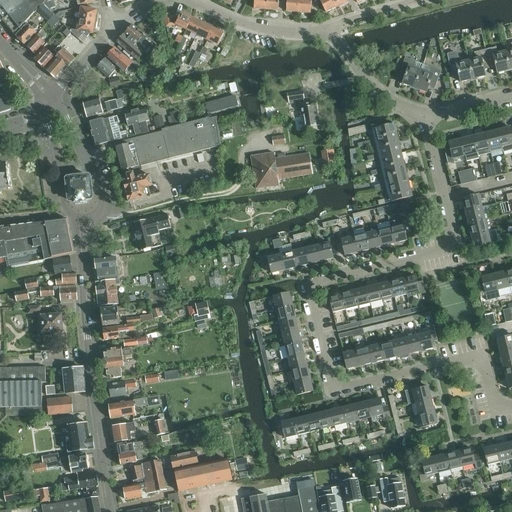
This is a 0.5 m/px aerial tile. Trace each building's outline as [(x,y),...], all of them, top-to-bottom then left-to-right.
[(3,0),(0,3),(0,17),(3,21),(26,2),(24,0),(3,0)] [(28,0),(26,2),(3,21),(14,35),(35,13),(46,1),(45,0),(28,0)] [(254,0),(254,9),(266,10),(267,0),(254,0)] [(267,0),(266,10),(278,11),(279,0),(267,0)] [(287,0),(286,12),(298,13),(299,0),(287,0)] [(309,0),(299,0),(298,13),(311,14),(312,0),(309,0)] [(337,7),(333,0),(319,0),(320,0),(326,12),(337,7)] [(44,5),(38,11),(43,16),(49,10),(44,5)] [(81,8),(79,20),(97,23),(98,17),(96,16),(97,11),(81,8)] [(58,12),(55,16),(59,20),(62,16),(65,16),(66,11),(58,12)] [(176,25),(186,30),(192,18),(182,13),(176,25)] [(163,15),(166,27),(172,26),(170,14),(163,15)] [(54,15),(47,23),(52,28),(60,21),(59,20),(55,16),(54,15)] [(186,30),(197,35),(203,23),(192,18),(186,30)] [(97,23),(79,20),(77,31),(74,35),(78,39),(82,34),(85,36),(88,33),(93,34),(94,29),(96,29),(97,23)] [(197,35),(207,41),(213,28),(203,23),(197,35)] [(15,37),(25,45),(37,33),(34,30),(37,26),(34,24),(31,27),(27,24),(15,37)] [(132,25),(124,34),(145,53),(149,48),(153,51),(157,46),(132,25)] [(213,28),(207,41),(218,46),(224,33),(213,28)] [(37,35),(26,47),(34,54),(45,43),(42,40),(44,38),(39,34),(37,36),(37,35)] [(145,53),(124,34),(117,42),(138,61),(145,53)] [(34,58),(34,60),(43,68),(54,57),(44,47),(34,58)] [(496,47),(485,50),(490,69),(496,67),(498,74),(510,71),(505,52),(498,54),(496,47)] [(126,58),(114,48),(111,52),(109,52),(107,55),(107,56),(106,57),(118,67),(126,58)] [(45,70),(55,79),(58,79),(75,59),(63,49),(45,70)] [(476,59),(468,61),(473,80),(486,77),(484,70),(490,69),(485,50),(474,53),(476,59)] [(473,80),(468,61),(461,63),(456,53),(447,55),(453,78),(459,76),(461,83),(473,80)] [(415,89),(421,71),(424,65),(423,65),(416,63),(416,62),(405,58),(399,76),(405,78),(403,84),(415,89)] [(97,68),(109,78),(116,69),(105,59),(102,62),(99,62),(98,64),(98,67),(97,68)] [(421,71),(415,89),(427,93),(429,87),(435,89),(441,71),(431,67),(428,73),(421,71)] [(109,80),(111,86),(121,85),(119,78),(109,80)] [(0,92),(0,113),(11,110),(4,91),(0,92)] [(287,94),(288,101),(304,99),(303,92),(287,94)] [(205,105),(208,118),(239,110),(236,97),(205,105)] [(99,98),(83,102),(84,104),(82,105),(83,108),(85,109),(87,118),(103,114),(103,113),(99,98)] [(116,100),(118,109),(124,108),(122,99),(116,100)] [(116,100),(108,103),(110,111),(118,109),(116,100)] [(300,104),(302,117),(304,117),(306,128),(319,126),(315,102),(300,104)] [(146,108),(135,111),(139,123),(141,123),(142,128),(146,126),(145,122),(149,121),(146,108)] [(127,135),(128,138),(136,136),(142,135),(141,130),(139,123),(135,111),(125,114),(128,126),(132,125),(135,133),(127,135)] [(180,122),(179,117),(178,112),(171,114),(173,124),(180,122)] [(161,116),(154,118),(157,128),(164,126),(161,116)] [(217,117),(212,118),(210,119),(155,132),(128,138),(121,140),(122,146),(116,147),(120,163),(122,171),(150,164),(161,161),(222,146),(217,119),(217,117)] [(104,119),(89,123),(92,135),(112,129),(109,119),(104,120),(104,119)] [(375,129),(378,143),(398,138),(395,124),(381,127),(380,122),(371,124),(372,130),(375,129)] [(366,125),(348,130),(349,137),(367,132),(366,125)] [(510,127),(498,130),(504,153),(511,150),(511,132),(511,133),(510,127)] [(92,135),(95,146),(110,142),(109,141),(114,140),(112,129),(92,135)] [(504,153),(498,130),(486,133),(490,150),(489,150),(491,156),(504,153)] [(486,133),(473,137),(477,153),(489,150),(490,150),(486,133)] [(272,138),(273,146),(285,144),(284,136),(272,138)] [(473,137),(461,140),(465,156),(477,153),(473,137)] [(378,143),(382,158),(402,153),(398,138),(378,143)] [(465,156),(461,140),(449,143),(450,149),(445,150),(444,150),(448,165),(448,164),(454,163),(453,159),(465,156)] [(333,150),(321,152),(324,167),(336,166),(333,150)] [(256,189),(261,188),(261,192),(266,192),(266,188),(279,186),(278,180),(313,174),(310,154),(275,159),(274,153),(251,157),(256,189)] [(382,158),(385,173),(405,168),(402,153),(382,158)] [(499,162),(493,164),(496,176),(502,175),(499,162)] [(496,176),(493,164),(485,166),(488,178),(496,176)] [(0,192),(0,190),(11,189),(8,165),(0,165),(0,192)] [(479,180),(485,178),(482,166),(475,167),(479,180)] [(385,173),(389,187),(409,182),(405,168),(385,173)] [(475,169),(468,170),(471,182),(478,181),(475,169)] [(458,173),(461,185),(471,182),(468,170),(458,173)] [(124,182),(129,202),(151,197),(150,196),(160,193),(158,185),(152,186),(150,175),(144,177),(142,171),(127,175),(128,177),(126,178),(126,177),(125,178),(123,178),(124,182)] [(68,193),(68,200),(69,200),(69,201),(70,201),(71,202),(75,201),(75,205),(87,203),(87,200),(90,199),(91,199),(92,198),(92,197),(91,188),(92,188),(91,186),(90,177),(89,176),(88,176),(84,176),(79,176),(76,177),(72,177),(68,178),(67,178),(67,179),(66,179),(66,180),(67,187),(67,193),(68,193)] [(409,182),(389,187),(392,202),(413,197),(409,182)] [(462,199),(465,211),(482,207),(479,195),(462,199)] [(400,203),(402,211),(410,209),(408,201),(400,203)] [(468,224),(485,220),(489,219),(488,215),(489,213),(488,207),(486,206),(482,207),(465,211),(467,217),(465,217),(466,223),(468,223),(468,224)] [(387,211),(386,207),(377,209),(378,213),(380,213),(381,216),(384,216),(385,223),(390,224),(387,211)] [(168,215),(134,223),(137,235),(138,239),(141,251),(153,248),(150,237),(160,235),(159,231),(171,228),(168,215)] [(0,258),(8,257),(9,266),(74,254),(67,219),(0,227),(0,258)] [(402,225),(391,228),(395,244),(407,241),(405,234),(411,233),(408,219),(401,220),(402,225)] [(471,235),(471,236),(488,232),(485,220),(468,224),(470,229),(468,230),(469,236),(471,235)] [(391,228),(378,231),(382,247),(395,244),(391,228)] [(378,231),(366,234),(370,250),(382,247),(378,231)] [(488,232),(471,236),(474,248),(491,244),(488,232)] [(366,234),(354,237),(357,253),(370,250),(366,234)] [(357,253),(354,237),(341,240),(345,256),(357,253)] [(330,243),(317,246),(321,262),(333,259),(330,243)] [(166,249),(168,256),(177,254),(175,246),(166,249)] [(317,246),(305,249),(309,265),(321,262),(317,246)] [(305,249),(292,252),(296,268),(309,265),(305,249)] [(94,267),(96,269),(96,270),(97,270),(98,281),(118,278),(117,271),(120,271),(119,266),(117,266),(116,258),(122,257),(120,250),(111,252),(112,259),(95,261),(95,262),(94,264),(94,267)] [(292,252),(280,255),(284,271),(296,268),(292,252)] [(284,271),(280,255),(268,258),(268,256),(261,257),(264,267),(270,265),(272,274),(284,271)] [(70,258),(53,260),(55,275),(62,274),(72,273),(70,258)] [(506,271),(494,274),(498,290),(510,287),(506,271)] [(154,274),(157,290),(167,288),(164,272),(154,274)] [(76,273),(62,274),(63,279),(56,279),(56,285),(77,284),(76,273)] [(498,290),(494,274),(481,277),(485,293),(498,290)] [(213,275),(213,283),(221,284),(222,275),(213,275)] [(415,276),(403,279),(407,295),(419,292),(419,295),(424,293),(426,293),(423,281),(422,282),(417,283),(415,276)] [(25,280),(27,290),(39,288),(36,277),(25,280)] [(403,279),(391,282),(395,298),(407,295),(403,279)] [(96,283),(98,307),(118,305),(116,285),(120,285),(120,280),(96,283)] [(391,282),(378,285),(382,301),(395,298),(391,282)] [(378,285),(366,288),(370,304),(382,301),(378,285)] [(61,301),(77,300),(77,286),(41,288),(15,293),(17,302),(29,299),(28,294),(41,291),(41,297),(54,296),(54,294),(60,294),(61,301)] [(366,288),(354,291),(358,307),(370,304),(366,288)] [(354,291),(342,294),(345,310),(358,307),(354,291)] [(273,297),(276,309),(292,305),(289,293),(273,297)] [(345,310),(342,294),(329,297),(333,313),(345,310)] [(151,303),(152,310),(169,306),(168,300),(151,303)] [(209,313),(207,303),(197,305),(199,316),(209,313)] [(511,321),(511,303),(508,305),(509,309),(503,311),(506,323),(511,321)] [(276,309),(279,322),(295,318),(292,305),(276,309)] [(101,309),(103,326),(120,324),(118,308),(101,309)] [(57,315),(57,312),(48,313),(49,315),(41,315),(41,322),(38,322),(38,325),(41,325),(42,334),(43,334),(44,337),(52,336),(51,333),(63,332),(62,331),(64,329),(64,326),(62,324),(61,315),(57,315)] [(485,315),(488,327),(496,325),(493,313),(485,315)] [(279,322),(282,334),(298,330),(295,318),(279,322)] [(103,329),(105,341),(119,339),(118,333),(134,331),(133,325),(103,329)] [(282,334),(285,346),(301,342),(298,330),(282,334)] [(429,333),(417,336),(421,351),(433,348),(429,333)] [(511,335),(497,340),(500,352),(511,349),(511,335)] [(417,336),(405,339),(409,355),(421,351),(417,336)] [(124,341),(125,348),(148,344),(147,337),(124,341)] [(405,339),(392,342),(396,358),(401,356),(402,359),(409,358),(408,355),(409,355),(405,339)] [(285,346),(288,358),(304,355),(301,342),(285,346)] [(392,342),(380,345),(384,361),(396,358),(392,342)] [(380,345),(368,348),(372,364),(384,361),(380,345)] [(119,348),(107,350),(106,349),(104,352),(105,353),(106,360),(105,360),(103,363),(104,367),(106,369),(107,369),(108,377),(110,379),(111,379),(119,378),(118,367),(124,367),(123,363),(126,363),(125,359),(132,358),(131,349),(122,350),(122,351),(119,351),(119,348)] [(368,348),(355,351),(359,367),(372,364),(368,348)] [(511,349),(500,352),(503,364),(511,362),(511,349)] [(359,367),(355,351),(343,354),(347,370),(359,367)] [(288,358),(291,371),(307,367),(304,355),(288,358)] [(511,362),(503,364),(506,377),(511,375),(511,362)] [(0,407),(6,408),(6,416),(42,416),(42,383),(46,383),(46,367),(0,368),(0,407)] [(291,371),(294,383),(310,379),(307,367),(291,371)] [(63,370),(65,394),(85,392),(83,368),(63,370)] [(166,380),(180,378),(179,369),(165,371),(166,380)] [(145,376),(146,383),(159,381),(158,374),(145,376)] [(121,379),(122,383),(119,383),(119,384),(109,385),(110,390),(109,391),(109,395),(110,395),(111,397),(127,395),(126,388),(136,387),(135,377),(121,379)] [(310,379),(294,383),(297,395),(313,391),(310,379)] [(46,387),(47,396),(56,394),(55,385),(46,387)] [(412,391),(415,403),(431,399),(428,387),(412,391)] [(110,405),(111,418),(120,417),(135,415),(134,407),(142,406),(148,405),(149,407),(161,405),(159,396),(133,400),(133,401),(110,405)] [(73,413),(72,398),(47,400),(48,415),(56,414),(56,415),(73,413)] [(367,402),(371,418),(372,422),(378,420),(377,416),(383,415),(384,419),(390,417),(388,406),(382,408),(380,399),(367,402)] [(415,403),(418,416),(434,412),(431,399),(415,403)] [(367,402),(355,405),(359,421),(371,418),(367,402)] [(355,405),(343,408),(347,424),(359,421),(355,405)] [(343,408),(331,411),(334,427),(347,424),(343,408)] [(331,411),(318,414),(322,430),(334,427),(331,411)] [(434,412),(418,416),(421,428),(437,424),(434,412)] [(318,414),(306,417),(310,433),(322,430),(318,414)] [(306,417),(294,420),(298,436),(310,433),(306,417)] [(221,422),(223,429),(233,426),(231,419),(221,422)] [(167,430),(164,431),(162,420),(154,422),(157,436),(170,433),(170,430),(167,430)] [(298,436),(294,420),(281,423),(285,439),(298,436)] [(87,423),(68,426),(69,437),(66,437),(66,442),(70,441),(71,453),(94,450),(94,449),(93,438),(92,438),(89,438),(87,423)] [(113,434),(114,434),(115,443),(131,440),(130,432),(135,432),(134,424),(113,427),(112,427),(111,429),(112,433),(113,434)] [(117,452),(118,454),(119,454),(119,456),(119,457),(118,459),(119,463),(121,464),(121,465),(131,463),(131,462),(143,460),(140,448),(148,446),(147,441),(126,445),(125,443),(117,445),(116,446),(116,448),(116,450),(117,452)] [(511,457),(509,443),(496,446),(500,462),(511,459),(511,457)] [(500,462),(496,446),(484,449),(488,465),(500,462)] [(471,448),(459,451),(463,467),(475,464),(471,448)] [(171,457),(173,470),(199,465),(196,451),(171,457)] [(459,451),(447,454),(450,470),(463,467),(459,451)] [(43,463),(46,462),(58,460),(59,459),(58,453),(42,456),(43,463)] [(234,456),(237,471),(250,468),(247,453),(234,456)] [(447,454),(434,457),(438,473),(450,470),(447,454)] [(58,460),(46,462),(47,469),(55,467),(57,468),(70,466),(72,473),(83,471),(83,470),(89,469),(89,467),(90,465),(89,462),(88,460),(87,455),(60,459),(60,460),(59,459),(58,460)] [(438,473),(434,457),(422,460),(424,469),(418,471),(421,482),(427,480),(426,476),(438,473)] [(162,468),(160,460),(142,464),(142,465),(131,468),(134,484),(152,480),(150,470),(162,468)] [(228,460),(215,463),(219,483),(232,481),(228,460)] [(215,463),(201,466),(206,486),(219,483),(215,463)] [(201,466),(188,469),(193,489),(206,486),(201,466)] [(162,468),(150,470),(152,480),(153,482),(123,487),(125,499),(127,500),(128,500),(142,497),(141,490),(146,489),(147,494),(166,490),(162,468)] [(175,471),(179,492),(193,489),(188,469),(175,471)] [(97,473),(64,478),(65,483),(61,484),(62,491),(87,487),(88,493),(84,493),(85,499),(98,497),(100,496),(99,488),(98,488),(97,486),(98,486),(97,473)] [(388,478),(380,480),(383,497),(389,496),(392,509),(405,507),(400,478),(388,480),(388,478)] [(361,501),(357,479),(342,482),(346,504),(361,501)] [(367,487),(369,499),(377,498),(374,486),(367,487)] [(319,492),(322,511),(340,511),(343,511),(339,487),(331,488),(332,490),(319,492)] [(24,489),(4,492),(6,502),(25,498),(24,489)] [(301,511),(298,496),(267,502),(266,495),(241,499),(243,511),(301,511)] [(100,511),(98,497),(85,499),(42,506),(42,511),(100,511)]
